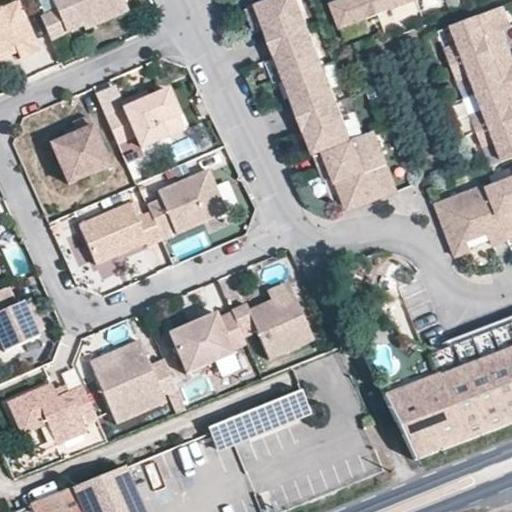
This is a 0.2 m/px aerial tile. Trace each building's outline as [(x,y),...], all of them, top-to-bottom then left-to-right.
[(67,31),(82,24),(125,6),(122,0),(52,0),(56,9),(40,16),(50,41),(66,34),(67,31)] [(352,138),(299,0),(263,0),(257,3),(320,168),(330,164),(334,175),(342,198),(372,187),(373,192),(396,183),(375,129),(352,138)] [(331,0),(343,29),(380,14),(374,0),(331,0)] [(374,0),(380,14),(418,0),(417,0),(374,0)] [(0,59),(1,59),(2,52),(13,48),(15,53),(18,59),(39,51),(18,3),(0,10),(0,59)] [(511,19),(505,4),(453,24),(460,40),(446,45),(453,63),(509,42),(503,28),(501,22),(511,19)] [(82,24),(84,28),(126,10),(125,6),(82,24)] [(511,22),(511,19),(501,22),(503,28),(511,24),(511,22)] [(511,50),(509,42),(453,63),(458,77),(472,72),(480,92),(511,78),(511,50)] [(2,52),(1,59),(15,53),(13,48),(2,52)] [(511,78),(480,92),(486,110),(473,115),(479,130),(511,117),(511,78)] [(185,128),(168,90),(106,118),(117,144),(137,136),(142,148),(185,128)] [(511,117),(479,130),(484,145),(498,140),(505,159),(511,156),(511,117)] [(74,129),(77,135),(65,140),(52,146),(69,184),(109,167),(88,118),(72,124),(74,129)] [(63,134),(65,140),(77,135),(74,129),(63,134)] [(142,148),(137,136),(117,144),(124,161),(144,153),(142,148)] [(330,164),(320,168),(324,178),(334,175),(330,164)] [(227,211),(209,170),(157,193),(160,200),(146,206),(150,214),(159,234),(161,240),(162,241),(175,235),(227,213),(227,211)] [(511,175),(488,185),(505,229),(511,226),(511,175)] [(509,238),(505,229),(488,185),(488,182),(436,202),(457,256),(472,250),(468,240),(489,232),(494,245),(509,238)] [(372,187),(342,198),(347,209),(398,190),(396,183),(373,192),(372,187)] [(135,220),(129,206),(78,228),(96,266),(146,244),(147,246),(161,240),(159,234),(150,214),(135,220)] [(289,283),(269,292),(272,301),(275,306),(296,298),(289,283)] [(214,284),(201,290),(212,311),(225,305),(214,284)] [(7,286),(0,289),(0,342),(4,351),(37,336),(22,300),(15,303),(7,286)] [(243,339),(257,333),(269,360),(314,341),(296,298),(275,306),(267,310),(264,304),(249,311),(246,304),(231,310),(243,339)] [(264,304),(267,310),(275,306),(272,301),(264,304)] [(218,316),(216,311),(169,333),(188,372),(233,352),(232,348),(245,343),(243,339),(231,310),(218,316)] [(138,341),(113,352),(117,363),(92,372),(107,409),(114,424),(165,402),(162,395),(175,390),(162,360),(149,366),(138,341)] [(511,346),(500,351),(384,396),(415,459),(511,422),(511,346)] [(117,363),(113,352),(88,363),(92,372),(117,363)] [(82,385),(66,391),(55,396),(52,390),(48,382),(6,401),(19,433),(43,422),(54,443),(84,431),(80,423),(95,417),(82,385)] [(66,391),(63,385),(52,390),(55,396),(66,391)] [(250,438),(312,413),(304,392),(241,417),(250,438)] [(250,438),(241,417),(227,422),(236,443),(250,438)] [(19,433),(29,455),(54,443),(43,422),(19,433)] [(236,443),(227,422),(210,430),(218,450),(236,443)] [(254,504),(239,461),(278,461),(284,459),(310,460),(298,426),(207,457),(201,439),(150,457),(158,480),(158,489),(177,489),(177,501),(180,511),(276,511),(310,501),(305,486),(254,504)] [(74,488),(83,511),(144,511),(125,469),(74,488)] [(83,511),(74,488),(33,505),(35,511),(83,511)]
